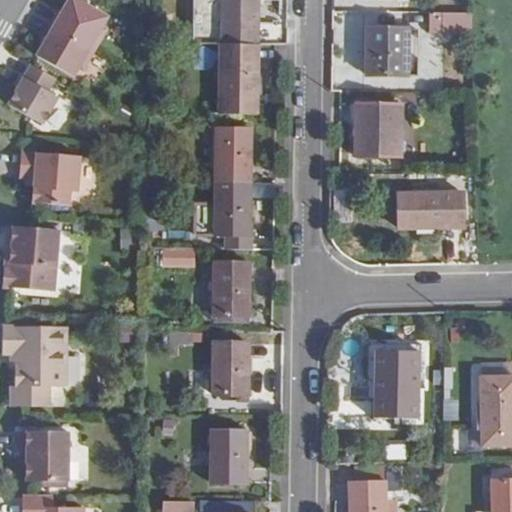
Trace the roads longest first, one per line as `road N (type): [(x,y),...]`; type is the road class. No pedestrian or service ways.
road 1 (residential): [(304,287),(316,0)]
road 2 (residential): [(301,511),(304,287)]
road 3 (residential): [(304,287),(511,285)]
